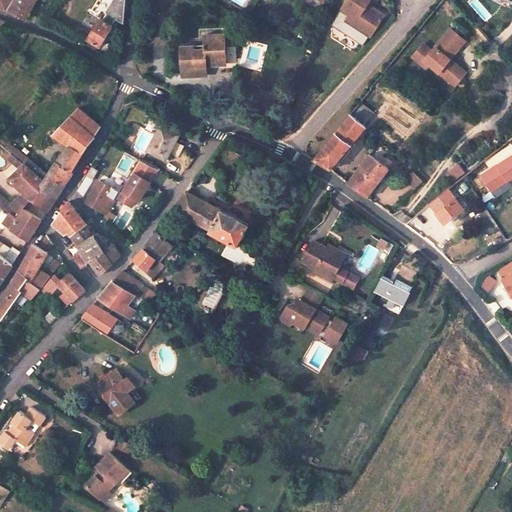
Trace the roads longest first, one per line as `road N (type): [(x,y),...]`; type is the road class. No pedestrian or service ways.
road 1 (residential): [(288,156),(423,2)]
road 2 (unclassified): [(288,156),(445,267)]
road 3 (residential): [(223,127),(128,257)]
road 4 (residential): [(92,289),(0,396)]
road 5 (track): [(0,16),(56,36),(125,76)]
road 6 (residential): [(127,80),(68,189)]
